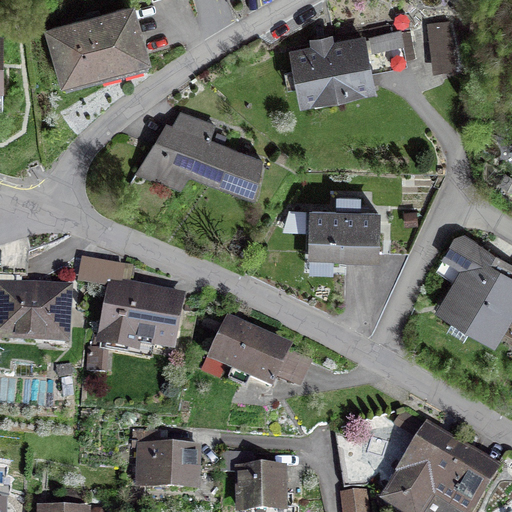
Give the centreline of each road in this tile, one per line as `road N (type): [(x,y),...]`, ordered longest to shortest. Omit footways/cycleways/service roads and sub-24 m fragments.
road 1 (residential): [(52,207),(366,353)]
road 2 (residential): [(52,207),(85,149),(126,111),(297,0)]
road 3 (residential): [(455,201),(366,353)]
road 4 (residential): [(366,353),(511,437)]
road 5 (residential): [(399,77),(456,155),(455,201)]
